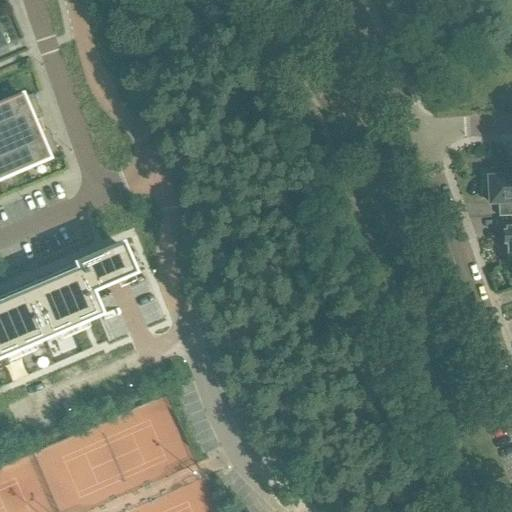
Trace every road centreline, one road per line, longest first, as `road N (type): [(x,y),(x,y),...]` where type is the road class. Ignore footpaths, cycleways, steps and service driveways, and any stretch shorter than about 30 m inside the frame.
road 1 (residential): [(511,391),(412,127)]
road 2 (track): [(99,84),(296,0)]
road 3 (residential): [(154,171),(137,130),(99,84),(75,0)]
road 4 (residential): [(33,0),(88,165)]
road 5 (residential): [(412,127),(348,0)]
